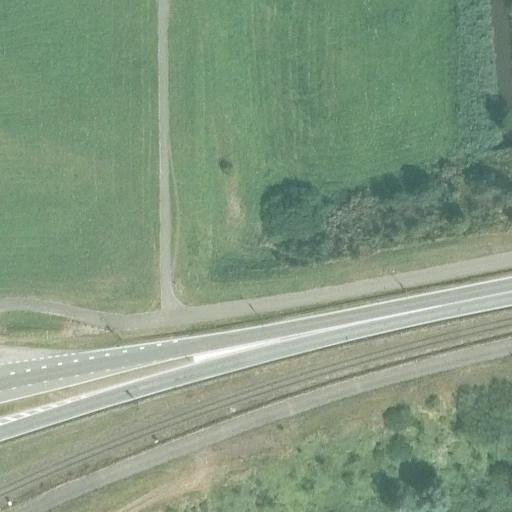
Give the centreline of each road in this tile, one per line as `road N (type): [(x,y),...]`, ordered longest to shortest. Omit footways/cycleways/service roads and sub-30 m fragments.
road 1 (unclassified): [(37,511),(271,409),(413,363),(511,345)]
road 2 (primary): [(0,435),(352,323)]
road 3 (primary): [(352,323),(189,346),(73,375)]
road 4 (primary): [(352,323),(511,291)]
